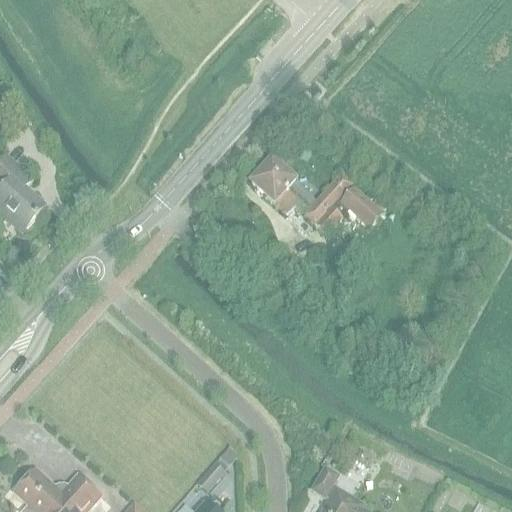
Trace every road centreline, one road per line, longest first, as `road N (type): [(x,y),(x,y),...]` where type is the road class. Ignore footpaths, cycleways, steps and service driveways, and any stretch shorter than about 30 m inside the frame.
road 1 (secondary): [(89,263),(146,220),(348,0)]
road 2 (residential): [(274,511),(261,428),(89,263)]
